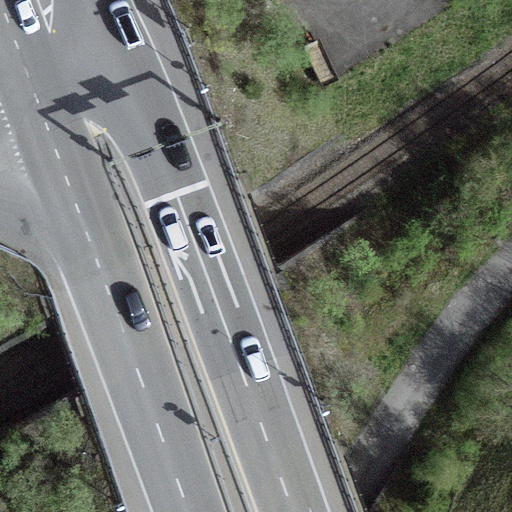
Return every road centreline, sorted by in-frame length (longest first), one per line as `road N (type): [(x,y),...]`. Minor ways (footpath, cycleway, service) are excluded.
road 1 (motorway): [(293,511),(177,199),(64,56)]
road 2 (residential): [(329,511),(511,255)]
road 3 (motorway): [(86,237),(187,511)]
road 4 (motorway): [(64,56),(86,237)]
